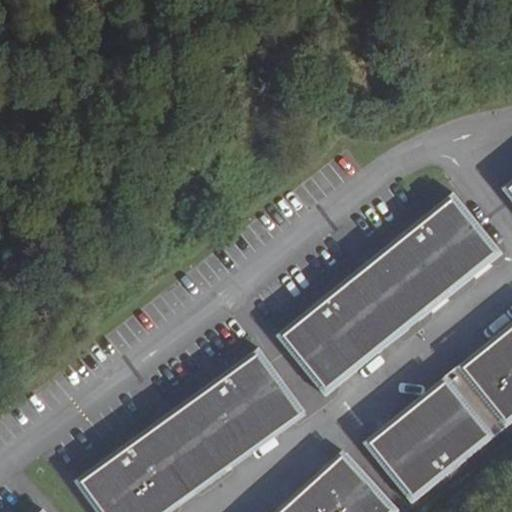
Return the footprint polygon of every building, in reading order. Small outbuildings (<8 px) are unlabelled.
[(506,253),(457,194),(279,336),(327,396),(506,253)] [(511,327),(465,365),(511,423),(511,327)] [(169,511),(312,407),(265,344),(80,481),(101,511),(169,511)] [(511,427),(511,423),(465,365),(447,379),(497,441),(511,427)] [(497,441),(447,379),(367,442),(415,504),(497,441)] [(403,511),(351,453),(282,511),(403,511)]
